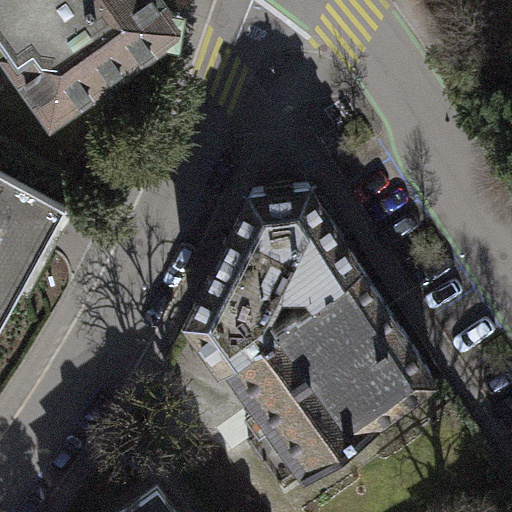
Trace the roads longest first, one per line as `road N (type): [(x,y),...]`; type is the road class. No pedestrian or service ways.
road 1 (residential): [(251,0),(153,228),(0,493)]
road 2 (residential): [(337,0),(383,51),(511,261)]
